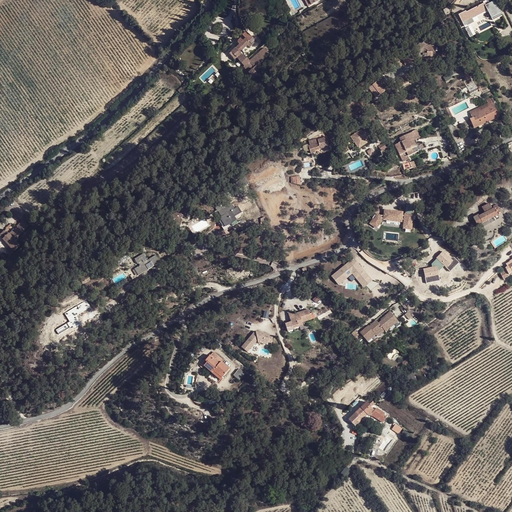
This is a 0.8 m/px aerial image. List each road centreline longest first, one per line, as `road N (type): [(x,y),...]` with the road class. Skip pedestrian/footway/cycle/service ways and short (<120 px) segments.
road 1 (unclassified): [(0,427),(63,408),(127,349),(209,297),(340,248),(354,205),(373,193),(511,138)]
road 2 (unclassified): [(218,0),(114,113),(0,197)]
road 3 (track): [(347,242),(422,298),(480,290),(489,297),(496,339),(511,348)]
road 4 (track): [(356,447),(311,496),(175,511)]
road 5 (unknown): [(392,271),(436,246),(415,202),(391,205)]
